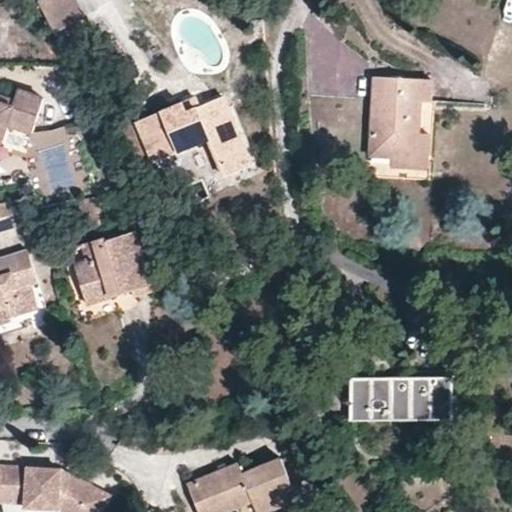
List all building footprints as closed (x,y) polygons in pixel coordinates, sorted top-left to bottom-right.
[(72,0),(38,0),(36,2),(52,33),(75,22),(69,10),(76,7),(72,0)] [(69,10),(75,22),(82,18),(76,7),(69,10)] [(417,159),(420,134),(421,103),(430,102),(430,82),(374,78),(370,158),(390,158),(417,159)] [(185,114),(199,108),(195,97),(181,103),(185,114)] [(13,115),(0,111),(0,149),(2,150),(8,131),(34,139),(44,106),(18,98),(16,107),(13,115)] [(223,178),(252,165),(223,99),(199,108),(185,114),(181,103),(135,122),(152,163),(206,141),(223,178)] [(0,101),(0,111),(13,115),(16,107),(0,101)] [(390,170),(427,171),(429,135),(420,134),(417,159),(390,158),(390,170)] [(78,227),(99,224),(94,198),(74,201),(78,227)] [(7,203),(0,204),(0,231),(15,226),(7,203)] [(86,305),(124,292),(150,283),(148,277),(134,231),(104,242),(103,238),(81,245),(86,261),(73,265),(86,305)] [(18,288),(28,285),(36,282),(25,251),(0,259),(0,336),(27,328),(22,313),(26,312),(18,288)] [(150,283),(124,292),(127,301),(162,289),(157,274),(148,277),(150,283)] [(37,309),(28,285),(18,288),(26,312),(37,309)] [(452,378),(395,379),(350,379),(350,421),(453,420),(452,378)] [(186,484),(197,511),(206,511),(232,502),(234,509),(251,503),(254,511),(264,511),(295,499),(277,459),(240,474),(236,464),(186,484)] [(0,501),(29,504),(41,506),(41,510),(59,511),(60,511),(104,511),(112,499),(63,472),(63,477),(52,476),(52,471),(0,466),(0,501)] [(289,511),(299,508),(295,499),(264,511),(289,511)] [(232,502),(206,511),(225,511),(234,509),(232,502)]
